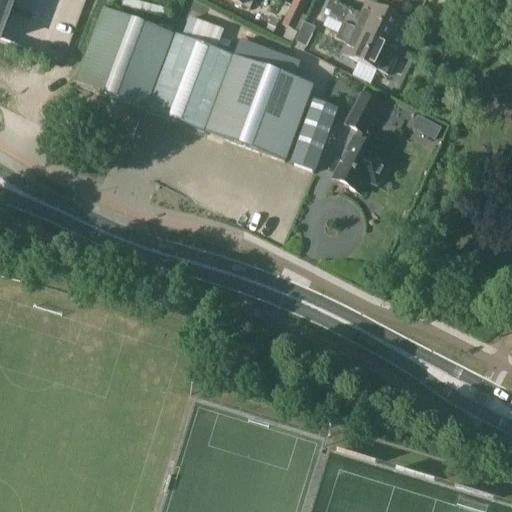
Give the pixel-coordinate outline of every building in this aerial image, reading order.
[(0,0),(0,36),(14,1),(11,0),(0,0)] [(292,0),(290,6),(303,12),(308,0),(292,0)] [(303,12),(290,6),(280,27),(293,33),(303,12)] [(348,11),(346,14),(341,26),(399,54),(411,29),(364,7),(360,17),(348,11)] [(143,113),(169,37),(104,13),(76,88),(96,96),(143,113)] [(446,26),(453,30),(454,31),(459,22),(450,18),(446,26)] [(230,43),(220,39),(222,33),(188,20),(181,41),(232,60),(235,53),(227,50),(230,43)] [(272,35),(276,27),(278,23),(271,20),(265,31),(272,35)] [(399,54),(341,26),(336,38),(347,44),(341,58),(387,79),(399,54)] [(181,41),(169,37),(143,113),(240,148),(267,73),(232,60),(181,41)] [(267,73),(240,148),(283,164),(311,89),(267,73)] [(351,147),(350,147),(333,179),(344,185),(342,188),(359,197),(365,184),(374,189),(386,166),(377,161),(379,158),(363,150),(369,139),(365,137),(381,107),(360,96),(343,129),(357,136),(351,147)] [(313,175),(336,112),(312,103),(289,166),(313,175)] [(430,125),(424,137),(434,143),(441,131),(430,125)] [(331,240),(338,212),(318,207),(312,235),(331,240)]
